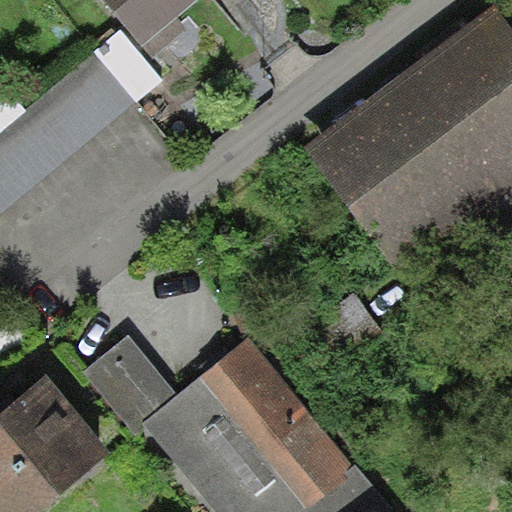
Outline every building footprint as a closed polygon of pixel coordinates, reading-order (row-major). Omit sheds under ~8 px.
[(119,0),(151,37),(195,0),(119,0)] [(511,28),(497,9),(308,153),(399,271),(511,184),(511,28)] [(95,57),(0,132),(0,213),(135,107),(95,57)] [(359,295),(305,332),(332,370),(385,333),(359,295)] [(147,423),(179,395),(130,335),(84,371),(133,432),(147,423)] [(179,395),(147,423),(218,511),(395,511),(397,511),(358,463),(352,466),(250,339),(179,395)] [(47,372),(0,411),(0,511),(40,511),(113,452),(47,372)]
